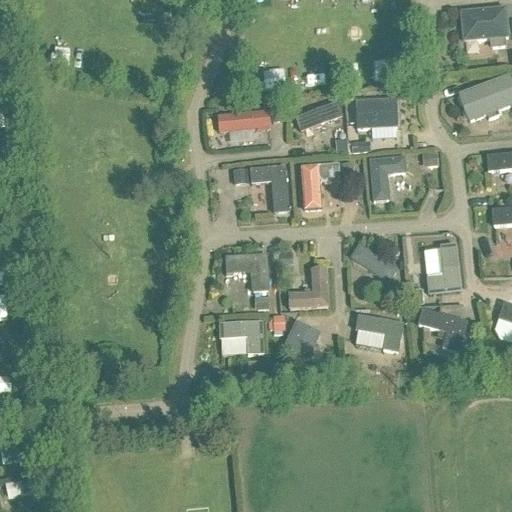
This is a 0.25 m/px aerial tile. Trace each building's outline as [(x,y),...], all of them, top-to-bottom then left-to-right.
[(506,13),(459,18),(462,49),(509,44),(506,13)] [(511,90),(508,81),(458,100),(468,129),(511,112),(511,90)] [(396,104),(355,106),(356,135),(397,134),(396,104)] [(337,109),(295,125),(301,139),(343,124),(337,109)] [(271,115),(272,130),(286,128),(285,113),(271,115)] [(269,117),(218,121),(219,140),(271,134),(269,117)] [(0,135),(0,149),(9,149),(7,135),(0,135)] [(347,145),(332,146),(333,160),(348,159),(347,145)] [(369,148),(351,149),(352,159),(370,158),(369,148)] [(437,159),(427,160),(428,173),(438,172),(437,159)] [(511,160),(487,162),(489,179),(511,177),(511,160)] [(405,163),(369,166),(374,209),(390,208),(388,182),(406,180),(405,163)] [(341,170),(343,186),(353,185),(352,169),(341,170)] [(339,171),(301,173),(305,217),(322,215),(320,190),(340,188),(339,171)] [(285,172),(251,176),(253,192),(271,190),(275,220),(290,219),(285,172)] [(233,177),(234,191),(246,190),(244,175),(233,177)] [(511,214),(491,216),(493,232),(511,231),(511,214)] [(457,250),(439,252),(443,283),(427,286),(428,302),(462,298),(457,250)] [(360,252),(350,264),(388,290),(398,277),(360,252)] [(291,259),(279,260),(279,272),(291,272),(291,259)] [(268,261),(226,263),(227,281),(252,279),(252,299),(270,298),(268,261)] [(311,298),(287,300),(288,316),(329,314),(327,275),(310,276),(311,298)] [(392,295),(388,305),(394,307),(398,297),(392,295)] [(409,296),(410,309),(423,308),(422,295),(409,296)] [(268,304),(255,305),(255,316),(269,315),(268,304)] [(511,311),(504,309),(499,324),(511,328),(511,311)] [(422,316),(417,332),(446,340),(441,355),(458,360),(467,329),(422,316)] [(282,323),(271,324),(271,336),(282,336),(282,323)] [(399,327),(359,323),(358,336),(385,340),(382,356),(394,358),(399,327)] [(295,327),(283,355),(308,366),(320,338),(295,327)] [(263,329),(220,330),(220,347),(247,345),(248,363),(265,362),(263,329)] [(480,360),(467,362),(468,371),(481,369),(480,360)] [(349,364),(347,376),(358,377),(360,365),(349,364)] [(263,367),(249,368),(249,381),(263,381),(263,367)] [(24,511),(24,499),(3,500),(4,511),(24,511)]
